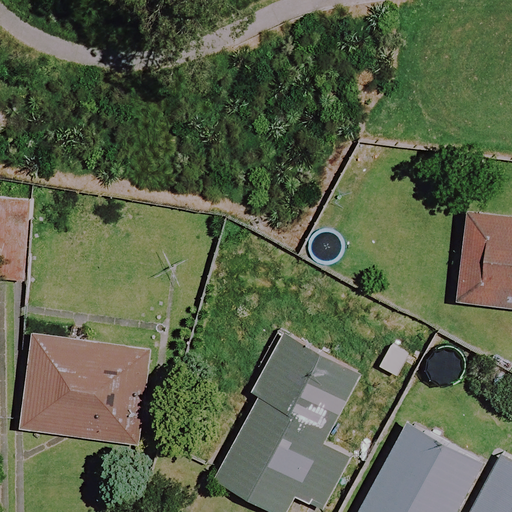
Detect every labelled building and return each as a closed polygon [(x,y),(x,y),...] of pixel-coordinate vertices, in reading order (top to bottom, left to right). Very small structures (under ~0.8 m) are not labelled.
[(0,192),(0,274),(7,275),(28,277),(37,196),(0,192)] [(511,208),(475,204),(464,297),(511,302),(511,208)] [(266,391),(221,475),(289,511),(291,511),(302,492),(331,439),(368,369),(292,326),(282,345),(259,388),(266,391)] [(26,425),(146,441),(159,344),(39,327),(26,425)] [(391,336),(372,368),(396,382),(415,351),(391,336)] [(462,511),(492,458),(415,417),(393,457),(362,511),(462,511)] [(334,441),(331,439),(302,492),(314,498),(329,506),(358,453),(334,441)] [(511,511),(511,451),(508,449),(474,511),(511,511)]
